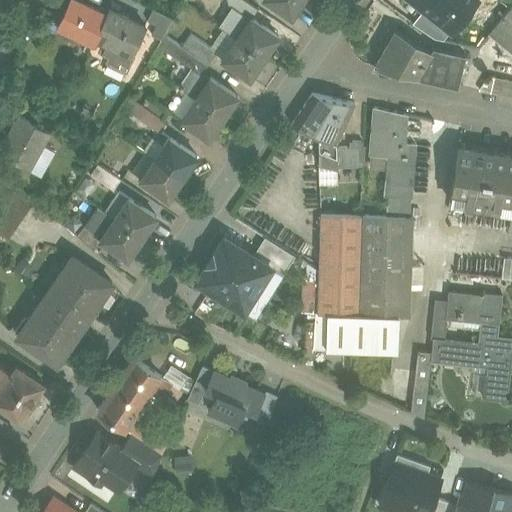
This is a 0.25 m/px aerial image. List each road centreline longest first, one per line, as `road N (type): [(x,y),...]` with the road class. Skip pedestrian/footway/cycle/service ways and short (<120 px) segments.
road 1 (residential): [(511,463),(152,305)]
road 2 (residential): [(152,305),(301,67)]
road 3 (residential): [(11,511),(152,305)]
road 4 (residential): [(301,67),(511,115)]
